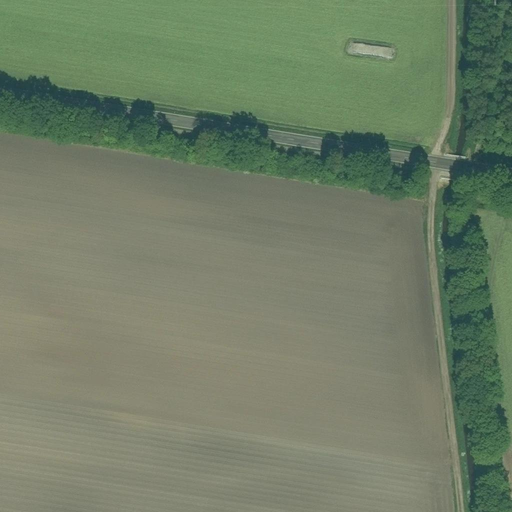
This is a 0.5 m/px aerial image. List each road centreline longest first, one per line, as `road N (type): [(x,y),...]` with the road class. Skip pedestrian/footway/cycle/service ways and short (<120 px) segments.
road 1 (tertiary): [(0,92),(511,175)]
road 2 (track): [(434,163),(430,271),(459,511)]
road 3 (track): [(474,170),(504,89),(506,0)]
